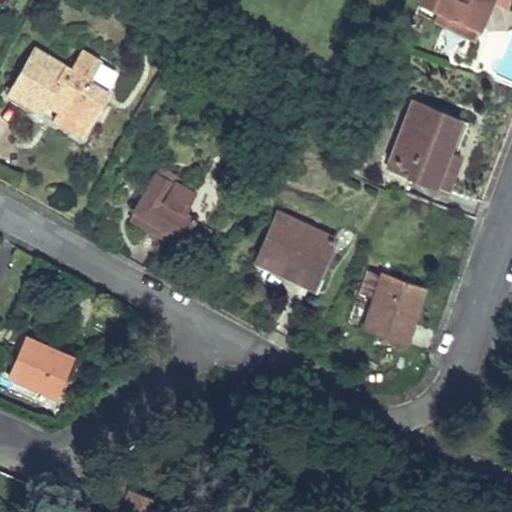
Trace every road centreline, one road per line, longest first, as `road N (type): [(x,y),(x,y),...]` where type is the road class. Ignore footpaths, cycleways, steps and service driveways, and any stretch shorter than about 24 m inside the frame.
road 1 (residential): [(219,335),(324,397),(382,419),(415,414),(467,358),(511,237)]
road 2 (residential): [(0,437),(36,453),(76,446),(219,335)]
road 3 (residential): [(0,209),(219,335)]
